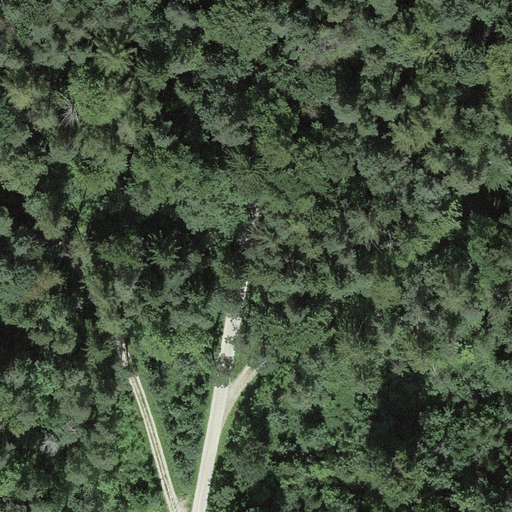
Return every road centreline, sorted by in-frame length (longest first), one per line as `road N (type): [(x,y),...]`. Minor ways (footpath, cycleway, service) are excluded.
road 1 (track): [(250,0),(261,79),(260,170),(202,511)]
road 2 (track): [(176,511),(133,350),(52,215),(0,148)]
road 3 (track): [(219,392),(327,293),(477,175),(511,132)]
